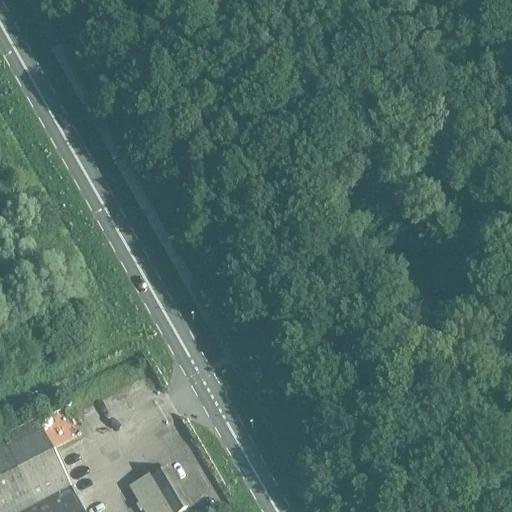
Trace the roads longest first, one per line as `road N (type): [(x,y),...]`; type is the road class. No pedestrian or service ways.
road 1 (primary): [(275,511),(0,26)]
road 2 (unknown): [(233,359),(511,211)]
road 3 (track): [(0,404),(166,321)]
